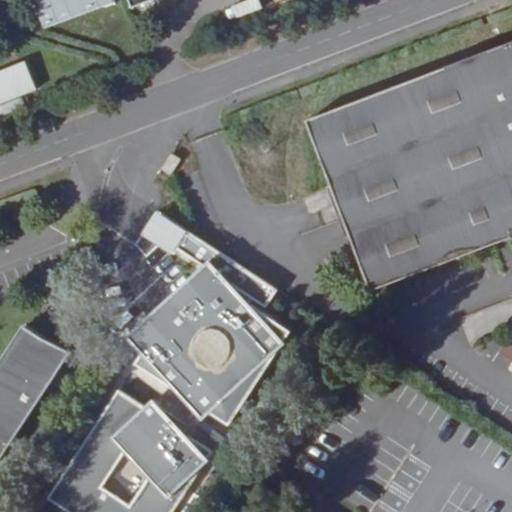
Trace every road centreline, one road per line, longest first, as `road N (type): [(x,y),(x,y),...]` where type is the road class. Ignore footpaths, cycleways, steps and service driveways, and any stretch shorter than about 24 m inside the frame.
road 1 (unknown): [(131,258),(158,162),(194,92),(239,210),(441,339)]
road 2 (unclassified): [(0,166),(436,0)]
